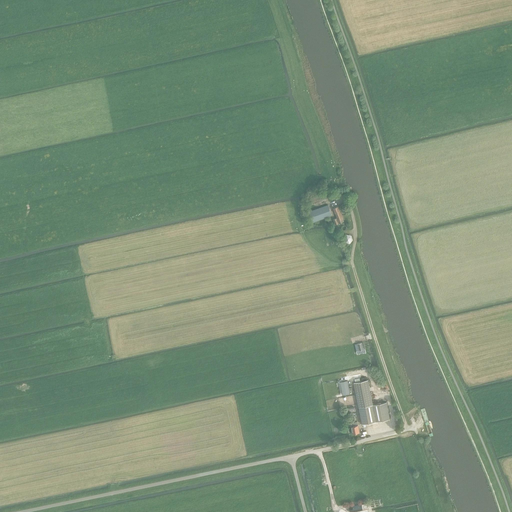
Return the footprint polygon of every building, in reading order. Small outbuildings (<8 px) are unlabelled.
[(309,206),(327,200),(324,193),(307,199),(309,206)] [(313,222),(332,215),(328,205),(309,212),(313,222)] [(335,224),(344,221),(338,206),(333,208),(335,213),(337,218),(333,219),(335,224)] [(346,242),(350,243),(353,240),(352,235),(347,235),(346,237),(345,237),(346,242)] [(386,401),(373,404),(368,379),(354,382),(359,406),(362,423),(390,418),(386,401)] [(352,387),(348,388),(347,381),(340,382),(343,395),(350,393),(349,391),(352,390),(352,387)] [(354,396),(345,397),(346,405),(355,404),(354,396)]
